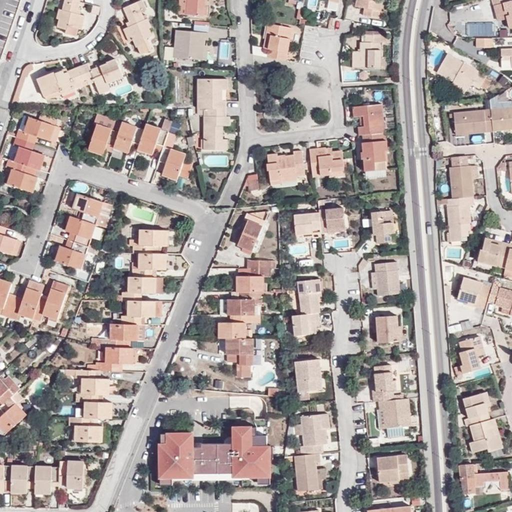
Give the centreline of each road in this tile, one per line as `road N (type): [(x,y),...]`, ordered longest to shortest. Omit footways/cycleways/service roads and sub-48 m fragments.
road 1 (residential): [(97,511),(214,235),(199,208),(65,168),(31,264)]
road 2 (tertiary): [(413,0),(405,66),(436,511)]
road 3 (tertiary): [(449,511),(417,70),(424,0)]
road 4 (residential): [(345,511),(351,450),(339,349),(347,314),(342,260)]
road 5 (residential): [(250,140),(339,130),(332,64)]
road 6 (residential): [(243,0),(250,140)]
